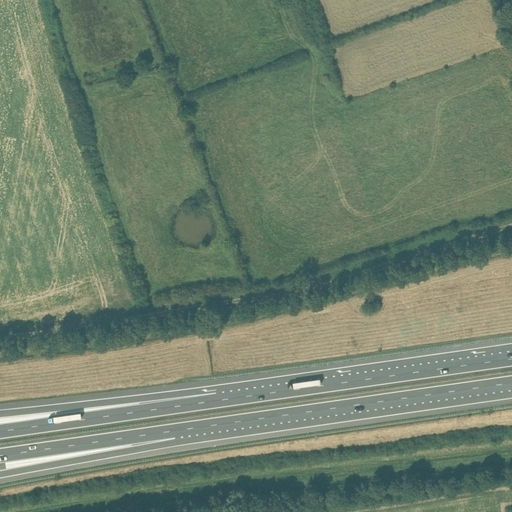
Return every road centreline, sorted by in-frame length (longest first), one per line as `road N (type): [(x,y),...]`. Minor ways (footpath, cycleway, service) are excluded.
road 1 (track): [(0,335),(302,290),(511,225)]
road 2 (motorway): [(175,432),(511,382)]
road 3 (motorway): [(511,359),(218,400)]
road 4 (motorway): [(218,400),(0,431)]
road 5 (motorway): [(218,400),(0,412)]
road 6 (motorway): [(0,474),(175,432)]
road 7 (motorway): [(0,456),(175,432)]
